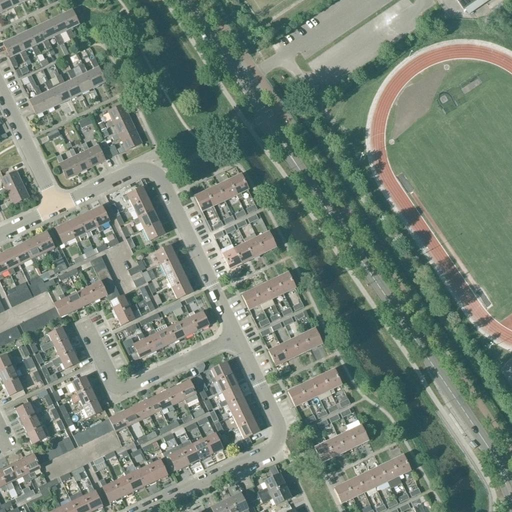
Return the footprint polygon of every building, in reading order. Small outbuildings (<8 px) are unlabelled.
[(0,0),(0,11),(1,14),(13,9),(8,0),(0,0)] [(8,0),(13,9),(24,3),(22,0),(8,0)] [(455,0),(461,9),(474,0),(455,0)] [(72,11),(60,17),(67,32),(65,33),(69,42),(74,39),(70,30),(79,26),(72,11)] [(56,37),(54,38),(58,47),(63,45),(58,36),(65,33),(67,32),(60,17),(48,22),(56,37)] [(44,43),(43,44),(47,52),(51,50),(47,41),(54,38),(56,37),(48,22),(37,28),(44,43)] [(33,48),(32,49),(36,58),(40,56),(36,47),(43,44),(44,43),(37,28),(26,33),(33,48)] [(21,53),(20,54),(24,63),(25,63),(29,61),(25,52),(32,49),(33,48),(26,33),(14,39),(21,53)] [(13,57),(20,54),(21,53),(14,39),(3,44),(9,57),(8,58),(13,68),(17,66),(13,57)] [(91,53),(87,55),(90,61),(83,65),(83,66),(87,74),(86,75),(93,89),(105,84),(98,69),(99,69),(91,53)] [(83,76),(76,80),(75,80),(82,95),(93,89),(86,75),(87,74),(83,66),(79,68),(83,76)] [(70,100),(82,95),(75,80),(76,80),(72,71),(67,73),(72,82),(65,85),(64,86),(70,100)] [(52,91),(59,106),(70,100),(64,86),(65,85),(61,76),(56,79),(60,87),(53,91),(52,91)] [(31,77),(27,78),(33,90),(34,90),(37,88),(31,77)] [(49,93),(42,96),(41,97),(48,111),(59,106),(52,91),(53,91),(49,82),(48,83),(45,84),(49,93)] [(34,90),(38,98),(29,102),(36,117),(48,111),(41,97),(42,96),(38,87),(37,88),(34,90)] [(129,119),(123,106),(107,113),(112,122),(105,125),(107,129),(114,126),(113,126),(129,119)] [(88,118),(78,123),(81,130),(91,125),(88,118)] [(113,142),(119,139),(135,131),(129,119),(113,126),(114,126),(117,135),(111,138),(113,142)] [(57,130),(46,135),(49,141),(60,136),(57,130)] [(119,139),(123,147),(117,150),(119,155),(141,144),(135,131),(119,139)] [(84,152),(92,168),(105,162),(97,146),(88,150),(85,144),(81,146),(84,152)] [(118,155),(113,146),(108,149),(112,158),(118,155)] [(69,152),(72,158),(79,174),(92,168),(84,152),(76,156),(73,150),(69,152)] [(56,158),(66,180),(79,174),(72,158),(63,162),(60,156),(56,158)] [(22,186),(16,173),(0,180),(0,181),(4,190),(0,192),(0,197),(6,194),(22,186)] [(229,181),(236,197),(248,191),(240,176),(229,181)] [(225,202),(236,197),(229,181),(217,187),(225,202)] [(6,194),(10,203),(4,206),(6,210),(12,207),(13,208),(29,200),(22,186),(6,194)] [(213,207),(225,202),(217,187),(206,192),(213,207)] [(149,200),(144,188),(123,198),(125,203),(129,201),(132,208),(149,200)] [(202,213),(213,207),(206,192),(194,198),(202,213)] [(132,208),(138,219),(155,211),(149,200),(132,208)] [(119,213),(114,204),(110,207),(114,216),(119,213)] [(100,206),(89,212),(97,229),(109,223),(100,206)] [(253,206),(246,209),(248,214),(255,211),(253,206)] [(135,226),(140,224),(143,231),(160,222),(155,211),(138,219),(133,221),(135,226)] [(243,211),(234,215),(237,220),(246,216),(243,211)] [(97,229),(89,212),(77,217),(86,234),(97,229)] [(225,225),(234,221),(232,217),(230,218),(228,214),(224,215),(226,219),(223,221),(225,225)] [(256,215),(247,220),(249,224),(258,220),(256,215)] [(124,225),(120,216),(115,218),(120,227),(124,225)] [(77,217),(66,223),(74,240),(86,234),(77,217)] [(214,231),(223,226),(221,221),(212,226),(214,231)] [(245,221),(236,225),(238,230),(247,226),(245,221)] [(143,231),(149,242),(166,234),(160,222),(143,231)] [(54,228),(63,245),(74,240),(66,223),(54,228)] [(233,226),(224,230),(226,235),(236,231),(233,226)] [(121,229),(125,238),(129,236),(125,227),(121,229)] [(222,232),(213,236),(215,241),(224,236),(222,232)] [(46,233),(34,238),(42,255),(54,250),(46,233)] [(256,239),(264,254),(275,249),(268,233),(256,239)] [(23,244),(31,261),(42,255),(34,238),(23,244)] [(126,241),(130,250),(135,248),(131,238),(126,241)] [(116,239),(107,244),(109,248),(118,244),(116,239)] [(245,244),(252,260),(264,254),(256,239),(245,244)] [(19,266),(31,261),(23,244),(11,249),(19,266)] [(233,250),(241,265),(252,260),(245,244),(233,250)] [(105,245),(95,249),(98,254),(107,249),(105,245)] [(172,246),(154,255),(160,266),(177,258),(172,246)] [(11,249),(0,254),(10,276),(15,274),(12,269),(19,266),(11,249)] [(94,250),(84,255),(87,259),(96,255),(94,250)] [(222,255),(229,271),(241,265),(233,250),(222,255)] [(0,254),(0,280),(3,279),(1,275),(8,272),(10,276),(0,254)] [(82,255),(73,260),(75,265),(85,260),(82,255)] [(90,263),(92,267),(93,269),(103,264),(100,257),(90,263)] [(160,266),(166,278),(183,269),(177,258),(160,266)] [(139,267),(141,272),(145,270),(143,265),(141,261),(136,263),(139,267)] [(83,271),(92,267),(90,263),(81,267),(83,271)] [(54,275),(67,269),(64,264),(52,269),(54,275)] [(93,269),(94,271),(95,275),(106,269),(103,264),(93,269)] [(139,267),(128,272),(131,277),(141,272),(139,267)] [(42,281),(50,277),(47,272),(41,275),(37,269),(35,270),(38,277),(41,281),(42,281)] [(67,273),(69,278),(78,273),(76,269),(67,273)] [(106,269),(95,275),(98,280),(109,275),(106,269)] [(166,278),(171,289),(188,281),(183,269),(166,278)] [(131,277),(132,280),(133,283),(144,278),(142,275),(141,272),(131,277)] [(58,277),(60,282),(69,278),(67,273),(58,277)] [(144,278),(147,284),(151,282),(146,273),(142,275),(144,278)] [(287,274),(276,280),(283,295),(295,290),(287,274)] [(101,286),(112,281),(109,275),(98,280),(100,283),(101,286)] [(32,285),(35,284),(41,281),(38,277),(29,281),(32,285)] [(136,289),(147,284),(144,278),(133,283),(136,289)] [(53,280),(44,284),(46,289),(55,284),(53,280)] [(283,295),(276,280),(264,285),(272,300),(283,295)] [(41,281),(35,284),(41,295),(47,291),(46,289),(44,284),(42,281),(41,281)] [(101,286),(104,292),(115,287),(112,281),(101,286)] [(177,301),(177,300),(194,292),(188,281),(171,289),(177,301)] [(24,283),(16,287),(18,292),(20,291),(27,288),(24,283)] [(95,302),(106,297),(104,292),(101,286),(100,283),(88,289),(95,302)] [(29,287),(34,298),(41,295),(35,284),(32,285),(29,287)] [(147,286),(151,295),(156,293),(152,284),(147,286)] [(264,285),(253,290),(260,306),(272,300),(264,285)] [(13,294),(18,292),(16,287),(7,292),(9,296),(13,294)] [(117,293),(115,287),(104,292),(106,297),(107,298),(117,293)] [(32,299),(27,288),(20,291),(25,302),(32,299)] [(148,298),(147,296),(144,288),(139,290),(144,300),(148,298)] [(77,294),(83,308),(95,302),(88,289),(77,294)] [(241,296),(249,311),(260,306),(253,290),(241,296)] [(18,305),(25,302),(20,291),(18,292),(13,294),(18,305)] [(120,299),(117,293),(107,298),(109,304),(120,299)] [(6,298),(11,309),(18,305),(13,294),(9,296),(6,298)] [(72,313),(83,308),(77,294),(65,300),(72,313)] [(54,306),(55,308),(60,319),(72,313),(65,300),(63,295),(58,298),(59,299),(53,302),(54,305),(54,306)] [(157,296),(156,296),(153,298),(157,307),(162,304),(157,296)] [(120,299),(109,304),(115,315),(129,309),(123,297),(120,299)] [(188,306),(197,302),(195,297),(186,301),(188,306)] [(150,313),(154,311),(150,302),(146,304),(150,313)] [(171,308),(173,313),(183,308),(180,303),(171,308)] [(115,315),(121,327),(134,320),(131,314),(138,310),(136,305),(129,309),(115,315)] [(296,314),(304,310),(302,305),(294,309),(296,314)] [(49,311),(54,322),(60,319),(55,308),(49,311)] [(163,312),(166,317),(173,313),(171,308),(163,312)] [(48,325),(54,322),(49,311),(43,314),(48,325)] [(284,319),(293,315),(291,311),(282,314),(284,319)] [(190,319),(197,333),(208,327),(202,313),(190,319)] [(43,327),(48,325),(43,314),(38,317),(43,327)] [(148,319),(150,324),(160,319),(157,314),(148,319)] [(296,324),(305,320),(303,315),(294,319),(296,324)] [(273,324),(282,320),(279,316),(271,320),(273,324)] [(37,330),(43,327),(38,317),(31,319),(37,330)] [(31,319),(26,322),(31,333),(37,330),(31,319)] [(140,322),(143,328),(150,324),(148,319),(140,322)] [(179,324),(185,338),(197,333),(190,319),(179,324)] [(285,329),(293,326),(291,321),(283,324),(285,329)] [(25,336),(31,333),(26,322),(20,325),(25,336)] [(167,330),(174,343),(185,338),(179,324),(167,330)] [(128,334),(137,330),(135,325),(126,329),(128,334)] [(154,331),(163,349),(174,343),(167,330),(165,325),(154,331)] [(274,335),(282,331),(280,326),(272,330),(274,335)] [(15,327),(10,330),(15,341),(21,338),(15,327)] [(62,329),(48,336),(51,342),(40,347),(43,353),(53,347),(67,341),(62,329)] [(4,333),(9,344),(15,341),(10,330),(4,333)] [(302,335),(310,351),(322,346),(314,330),(302,335)] [(145,341),(151,354),(163,349),(154,331),(150,332),(149,336),(150,338),(145,341)] [(262,340),(271,336),(269,331),(260,335),(262,340)] [(0,341),(3,347),(9,344),(4,333),(0,334),(0,341)] [(140,343),(133,346),(140,360),(151,354),(145,341),(141,334),(137,336),(140,343)] [(291,341),(298,357),(310,351),(302,335),(291,341)] [(53,347),(56,353),(59,359),(73,352),(67,341),(53,347)] [(280,346),(287,362),(298,357),(291,341),(280,346)] [(34,354),(38,352),(33,343),(29,345),(34,354)] [(280,346),(268,352),(275,368),(287,362),(280,346)] [(25,358),(29,356),(25,347),(21,349),(25,358)] [(61,364),(65,371),(78,364),(73,352),(59,359),(52,362),(54,367),(61,364)] [(6,356),(0,358),(0,371),(16,363),(14,360),(9,362),(6,356)] [(31,369),(35,367),(30,359),(26,361),(31,369)] [(16,363),(0,371),(0,379),(2,384),(22,375),(19,370),(14,373),(12,368),(17,365),(16,363)] [(233,375),(228,363),(211,371),(214,379),(211,381),(213,385),(233,375)] [(46,368),(41,370),(48,385),(57,380),(55,375),(50,377),(48,372),(46,368)] [(334,371),(322,376),(329,392),(341,386),(334,371)] [(41,381),(37,372),(33,374),(37,383),(41,381)] [(22,375),(2,384),(9,397),(23,391),(20,384),(25,382),(22,375)] [(238,386),(233,375),(213,385),(216,383),(221,394),(238,386)] [(198,388),(199,391),(203,389),(206,388),(201,376),(194,380),(198,388)] [(318,397),(329,392),(322,376),(310,382),(318,397)] [(91,390),(85,378),(71,385),(77,396),(91,390)] [(197,400),(189,382),(177,387),(184,401),(186,405),(197,400)] [(310,382),(299,387),(307,403),(318,397),(310,382)] [(221,394),(224,400),(225,401),(218,404),(221,409),(227,406),(244,398),(238,386),(221,394)] [(166,393),(172,407),(184,401),(177,387),(166,393)] [(295,408),(307,403),(299,387),(287,393),(295,408)] [(203,400),(208,398),(203,389),(199,391),(203,400)] [(74,404),(79,402),(82,408),(96,401),(91,390),(77,396),(71,399),(74,404)] [(57,403),(62,401),(57,391),(53,394),(57,403)] [(154,398),(161,412),(172,407),(166,393),(154,398)] [(49,407),(53,405),(48,396),(44,398),(49,407)] [(143,404),(149,417),(161,412),(154,398),(143,404)] [(249,409),(244,398),(227,406),(232,417),(249,409)] [(209,411),(213,409),(209,400),(205,402),(209,411)] [(341,408),(349,405),(347,400),(339,404),(341,408)] [(82,408),(88,419),(102,413),(96,401),(82,408)] [(132,409),(138,423),(149,417),(143,404),(132,409)] [(29,405),(15,411),(21,423),(35,416),(29,405)] [(64,416),(68,414),(64,405),(59,407),(64,416)] [(330,414),(338,410),(336,405),(328,409),(330,414)] [(55,420),(59,418),(55,409),(51,411),(55,420)] [(120,414),(127,428),(138,423),(132,409),(120,414)] [(232,417),(238,429),(255,420),(249,409),(232,417)] [(342,419),(350,415),(348,410),(339,414),(342,419)] [(318,419),(327,415),(325,411),(316,415),(318,419)] [(196,420),(205,416),(203,412),(194,415),(196,420)] [(214,423),(218,421),(214,412),(210,414),(214,423)] [(109,420),(114,431),(115,434),(127,428),(120,414),(109,420)] [(330,425),(339,421),(336,415),(328,419),(330,425)] [(21,423),(23,428),(26,434),(40,428),(35,416),(21,423)] [(65,419),(69,428),(71,432),(76,430),(69,416),(65,419)] [(184,426),(194,421),(192,417),(182,421),(184,426)] [(102,423),(108,434),(114,431),(109,420),(102,423)] [(200,429),(208,424),(206,420),(197,424),(200,429)] [(238,429),(243,440),(244,440),(248,438),(260,432),(255,420),(238,429)] [(61,432),(65,430),(61,421),(56,423),(61,432)] [(319,430),(328,426),(325,421),(317,425),(319,430)] [(97,426),(102,437),(108,434),(102,423),(97,426)] [(220,434),(224,432),(220,423),(216,425),(220,434)] [(168,428),(171,432),(179,428),(177,424),(168,428)] [(40,428),(26,434),(32,446),(49,438),(44,426),(40,428)] [(91,428),(96,439),(102,437),(97,426),(91,428)] [(188,434),(197,430),(195,426),(186,430),(188,434)] [(308,435),(316,431),(314,426),(305,430),(308,435)] [(349,432),(356,448),(368,442),(360,427),(349,432)] [(85,431),(90,442),(96,439),(91,428),(85,431)] [(160,432),(162,436),(171,432),(168,428),(160,432)] [(79,434),(84,445),(90,442),(85,431),(79,434)] [(177,439),(185,435),(183,431),(175,435),(177,439)] [(337,438),(345,453),(356,448),(349,432),(337,438)] [(73,437),(78,448),(84,445),(79,434),(73,437)] [(145,438),(148,443),(157,438),(155,434),(145,438)] [(225,445),(229,443),(225,434),(221,436),(225,445)] [(203,440),(211,458),(223,452),(214,435),(203,440)] [(165,445),(174,441),(172,436),(163,440),(165,445)] [(137,442),(140,447),(148,443),(145,438),(137,442)] [(326,443),(333,459),(345,453),(337,438),(326,443)] [(63,442),(68,453),(74,450),(69,439),(63,442)] [(191,446),(200,463),(211,458),(203,440),(191,446)] [(63,442),(57,445),(62,455),(68,453),(63,442)] [(326,443),(314,449),(322,464),(333,459),(326,443)] [(125,448),(127,453),(136,449),(134,444),(125,448)] [(51,447),(56,458),(62,455),(57,445),(51,447)] [(145,454),(154,451),(152,446),(143,450),(145,454)] [(180,451),(188,469),(200,463),(191,446),(183,450),(180,451)] [(51,447),(45,450),(50,461),(56,458),(51,447)] [(180,451),(178,447),(161,455),(163,460),(170,474),(174,473),(175,475),(188,469),(180,451)] [(117,452),(120,456),(127,453),(125,448),(117,452)] [(39,453),(44,464),(50,461),(45,450),(39,453)] [(134,460),(143,456),(140,451),(131,455),(134,460)] [(39,453),(33,456),(38,467),(44,464),(39,453)] [(107,462),(117,458),(114,453),(105,457),(107,462)] [(33,456),(21,462),(31,481),(36,479),(33,472),(39,469),(38,467),(33,456)] [(391,462),(398,478),(410,472),(402,457),(391,462)] [(93,463),(97,472),(107,468),(102,458),(93,463)] [(148,467),(156,484),(167,478),(166,476),(170,474),(163,460),(153,464),(151,460),(146,463),(148,467)] [(10,467),(16,480),(23,477),(25,484),(31,481),(21,462),(10,467)] [(379,468),(387,483),(398,478),(391,462),(379,468)] [(10,467),(0,471),(0,475),(7,490),(8,492),(14,489),(11,483),(16,480),(10,467)] [(136,472),(144,489),(156,484),(148,467),(136,472)] [(71,473),(76,483),(81,481),(78,474),(85,472),(83,468),(71,473)] [(368,473),(375,488),(387,483),(379,468),(368,473)] [(125,478),(133,495),(144,489),(136,472),(125,478)] [(357,478),(364,494),(375,488),(368,473),(357,478)] [(62,484),(71,479),(69,475),(60,479),(62,484)] [(285,487),(279,475),(263,483),(266,489),(257,494),(259,499),(285,487)] [(122,500),(133,495),(125,478),(114,483),(122,500)] [(345,484),(353,499),(364,494),(357,478),(345,484)] [(102,489),(110,506),(122,500),(114,483),(106,487),(103,480),(99,482),(102,489)] [(47,485),(49,489),(50,488),(50,489),(58,485),(56,481),(47,485)] [(334,489),(341,505),(353,499),(345,484),(334,489)] [(38,489),(41,493),(42,496),(40,497),(42,502),(52,497),(48,490),(49,489),(47,485),(38,489)] [(89,511),(97,511),(102,509),(94,493),(91,486),(87,488),(90,495),(83,498),(89,511)] [(285,487),(259,499),(262,505),(272,500),(275,506),(291,499),(285,487)] [(250,502),(257,499),(252,488),(245,491),(250,502)] [(26,500),(35,495),(33,490),(24,495),(26,500)] [(411,498),(419,494),(417,490),(409,493),(411,498)] [(69,498),(69,499),(75,511),(89,511),(83,498),(80,492),(69,498)] [(230,499),(236,511),(248,511),(240,494),(230,499)] [(26,500),(24,495),(15,499),(17,504),(26,500)] [(400,503),(409,499),(406,495),(398,499),(400,503)] [(40,497),(25,504),(28,509),(42,502),(40,497)] [(75,511),(69,499),(58,505),(61,511),(75,511)] [(236,511),(230,499),(220,503),(224,511),(236,511)] [(412,509),(421,505),(418,499),(410,503),(412,509)] [(0,505),(3,511),(4,510),(12,506),(10,502),(0,506),(0,505)] [(53,511),(61,511),(58,505),(57,502),(52,504),(55,511),(53,511)] [(224,511),(220,503),(210,508),(212,511),(224,511)]
